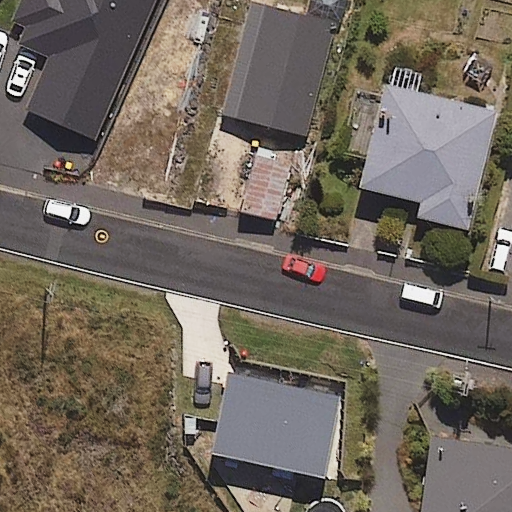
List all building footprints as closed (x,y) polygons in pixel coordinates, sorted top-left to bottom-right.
[(17,0),(5,29),(49,48),(25,106),(96,136),(153,0),(17,0)] [(335,18),(266,0),(265,0),(236,112),(306,130),(335,18)] [(496,103),(384,75),(358,177),(420,193),(416,209),(466,221),(496,103)] [(289,159),(253,150),(239,206),(275,215),(289,159)] [(511,511),(511,434),(474,429),(432,422),(418,510),(431,511),(511,511)]
